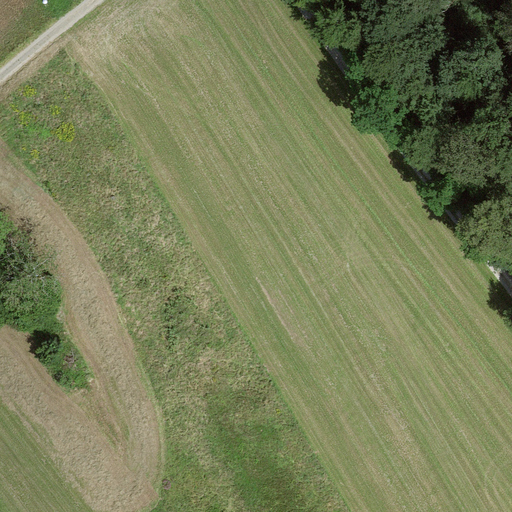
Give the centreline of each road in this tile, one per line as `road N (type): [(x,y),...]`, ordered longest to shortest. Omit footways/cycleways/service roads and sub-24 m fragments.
road 1 (track): [(306,0),(511,285)]
road 2 (track): [(0,78),(94,0)]
